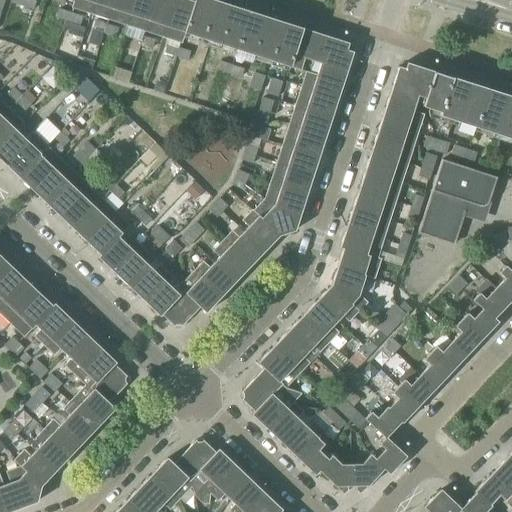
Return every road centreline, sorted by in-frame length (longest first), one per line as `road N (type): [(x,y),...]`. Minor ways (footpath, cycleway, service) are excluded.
road 1 (residential): [(380,35),(303,277),(195,393)]
road 2 (residential): [(195,393),(0,213)]
road 3 (residential): [(71,511),(85,507),(195,393)]
road 4 (residential): [(318,511),(195,393)]
road 5 (residential): [(511,337),(423,431),(431,458)]
